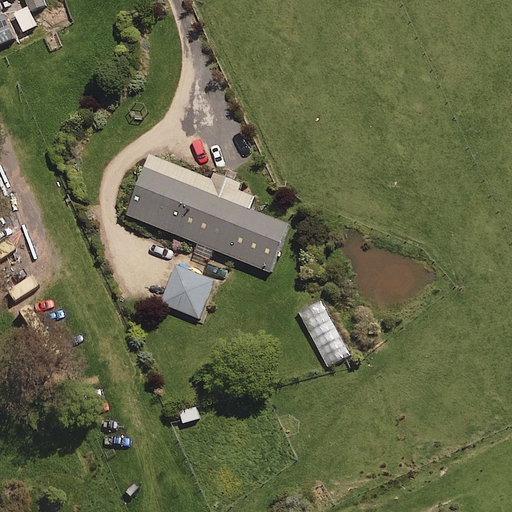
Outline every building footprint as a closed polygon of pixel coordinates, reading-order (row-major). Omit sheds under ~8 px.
[(47,7),(44,0),(28,0),(33,12),(47,7)] [(38,28),(31,10),(17,15),(24,33),(38,28)] [(0,47),(16,40),(7,18),(0,20),(0,47)] [(216,183),(153,158),(130,217),(273,274),(291,227),(253,212),(258,200),(240,192),(242,188),(218,178),(216,183)] [(216,283),(179,267),(163,305),(201,320),(216,283)] [(197,405),(179,409),(184,429),(202,424),(197,405)]
